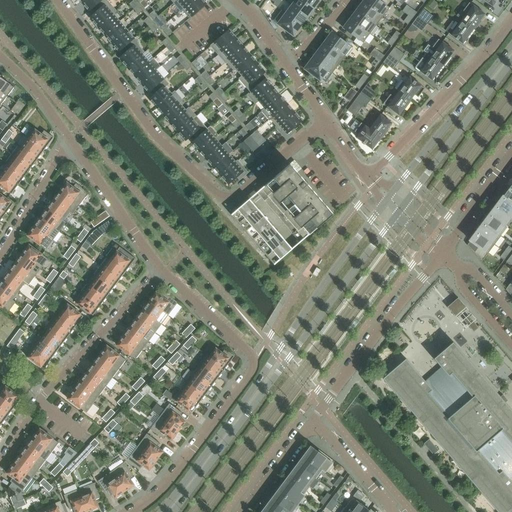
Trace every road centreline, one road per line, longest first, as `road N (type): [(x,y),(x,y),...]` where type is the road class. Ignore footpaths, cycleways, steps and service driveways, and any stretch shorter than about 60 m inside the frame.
road 1 (residential): [(325,120),(235,196),(220,196),(155,137),(55,0)]
road 2 (tertiary): [(387,197),(160,511)]
road 3 (tertiary): [(172,511),(400,209)]
road 4 (residential): [(132,511),(161,489),(252,368),(248,352),(161,270)]
road 5 (residential): [(161,270),(43,395),(0,466)]
road 6 (residential): [(312,419),(443,251)]
road 7 (residential): [(364,175),(511,21)]
road 8 (tertiary): [(511,42),(387,197)]
road 9 (tertiary): [(400,209),(511,58)]
road 10 (residential): [(161,270),(73,145)]
road 11 (residential): [(0,259),(73,145)]
road 12 (residential): [(312,419),(392,511)]
road 13 (residential): [(443,251),(511,153)]
